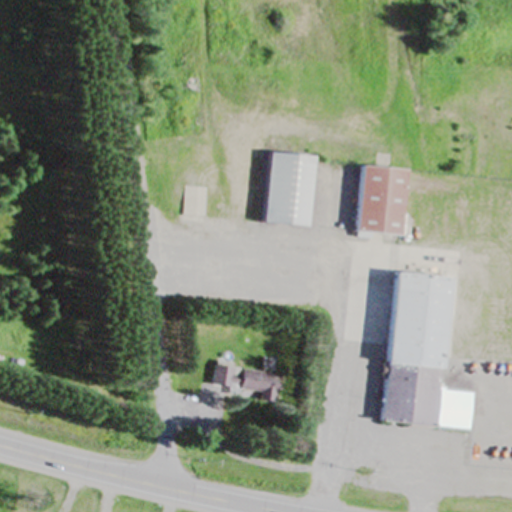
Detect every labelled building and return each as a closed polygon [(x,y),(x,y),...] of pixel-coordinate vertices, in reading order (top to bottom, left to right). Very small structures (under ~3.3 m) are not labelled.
[(259,227),(305,229),(309,158),(263,156),(259,227)] [(351,235),(396,238),(401,172),(356,169),(351,235)] [(204,188),(182,188),(182,218),(204,218),(204,188)] [(468,393),(434,390),(442,277),(387,273),(376,424),(466,431),(468,393)] [(209,391),(271,395),(273,366),(259,365),(259,369),(210,366),(209,391)]
